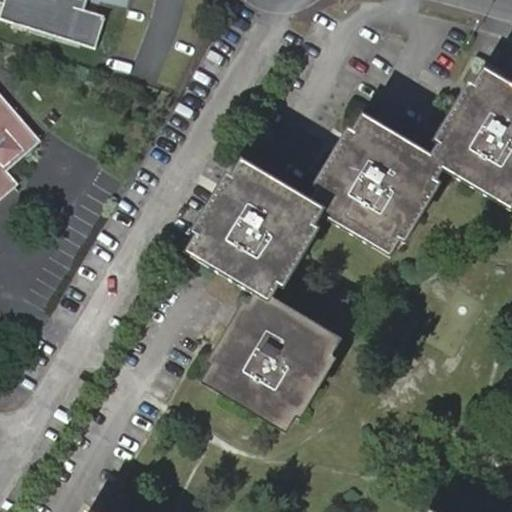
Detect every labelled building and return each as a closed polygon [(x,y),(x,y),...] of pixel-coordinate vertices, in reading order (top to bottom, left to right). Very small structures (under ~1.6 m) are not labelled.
[(0,0),(0,12),(3,13),(3,20),(96,50),(106,17),(86,9),(88,0),(92,0),(130,9),(131,0),(0,0)] [(434,165),(444,171),(511,212),(511,211),(511,92),(487,78),(434,165)] [(0,189),(9,182),(0,172),(0,165),(31,139),(0,102),(0,189)] [(365,124),(314,211),(323,217),(391,259),(444,171),(434,165),(365,124)] [(192,259),(262,300),(271,305),(323,217),(314,211),(245,170),(192,259)] [(271,305),(262,300),(209,388),(286,434),(339,346),(271,305)]
